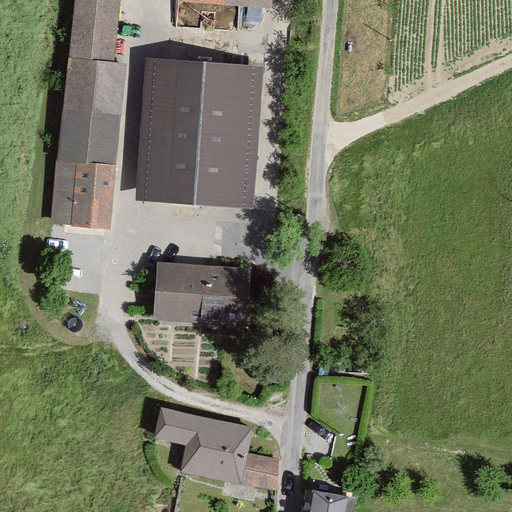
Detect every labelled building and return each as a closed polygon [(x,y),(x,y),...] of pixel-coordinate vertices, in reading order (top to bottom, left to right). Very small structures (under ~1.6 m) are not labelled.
[(118,0),(76,0),(54,223),(109,228),(125,64),(112,63),(118,0)] [(270,66),(153,59),(145,201),(261,208),(270,66)] [(277,270),(161,263),(157,318),(273,325),(277,270)] [(260,424),(167,406),(161,438),(193,444),(188,469),(278,486),(284,457),(254,451),(260,424)] [(348,511),(350,499),(311,493),(308,511),(348,511)]
